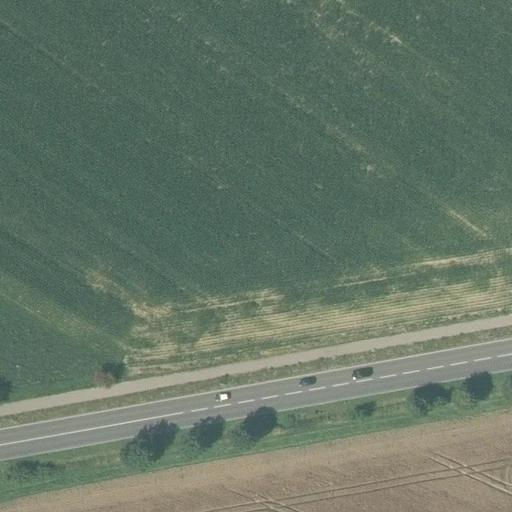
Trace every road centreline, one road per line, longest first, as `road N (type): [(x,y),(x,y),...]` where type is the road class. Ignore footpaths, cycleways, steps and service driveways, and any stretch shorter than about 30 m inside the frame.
road 1 (secondary): [(0,447),(511,357)]
road 2 (track): [(3,511),(511,421)]
